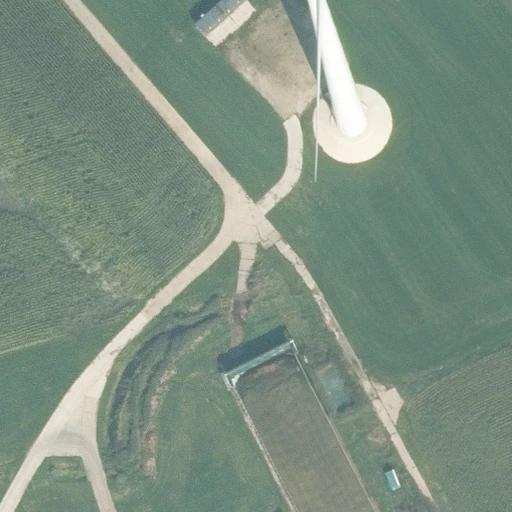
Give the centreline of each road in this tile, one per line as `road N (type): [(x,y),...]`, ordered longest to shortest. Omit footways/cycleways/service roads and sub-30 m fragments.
road 1 (track): [(107,511),(87,453),(98,374),(127,322),(250,213)]
road 2 (track): [(250,213),(69,0)]
road 3 (track): [(250,213),(301,275),(382,411)]
road 4 (track): [(382,411),(511,346)]
